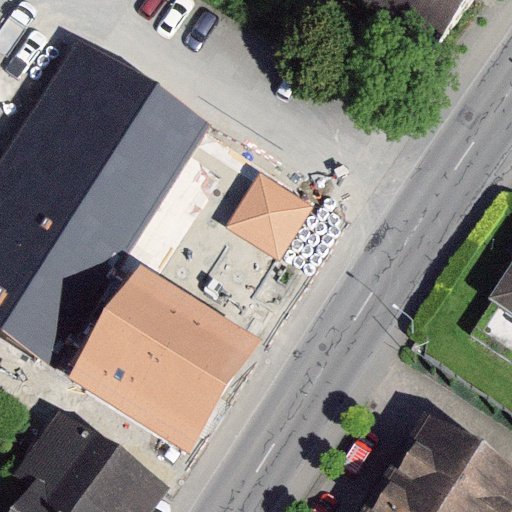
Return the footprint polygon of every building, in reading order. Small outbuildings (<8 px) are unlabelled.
[(477,0),(363,0),(441,53),(477,0)] [(206,123),(80,44),(0,170),(0,332),(198,456),(266,347),(122,257),(206,123)] [(315,209),(261,176),(228,229),(282,262),(315,209)] [(511,324),(511,279),(491,311),(511,324)] [(139,511),(160,479),(75,427),(21,511),(139,511)] [(511,511),(511,479),(435,431),(383,511),(511,511)]
